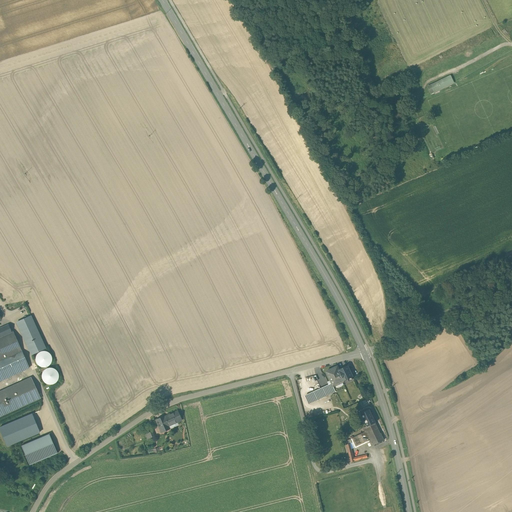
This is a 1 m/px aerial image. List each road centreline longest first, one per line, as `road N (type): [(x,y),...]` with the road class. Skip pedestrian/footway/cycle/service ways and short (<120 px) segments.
road 1 (secondary): [(162,0),(364,352)]
road 2 (unclassified): [(32,511),(58,474),(139,418),(291,371)]
road 3 (unclassified): [(511,264),(462,303),(364,352)]
road 4 (secondary): [(364,352),(408,511)]
road 5 (unclassified): [(374,458),(317,469),(291,371)]
